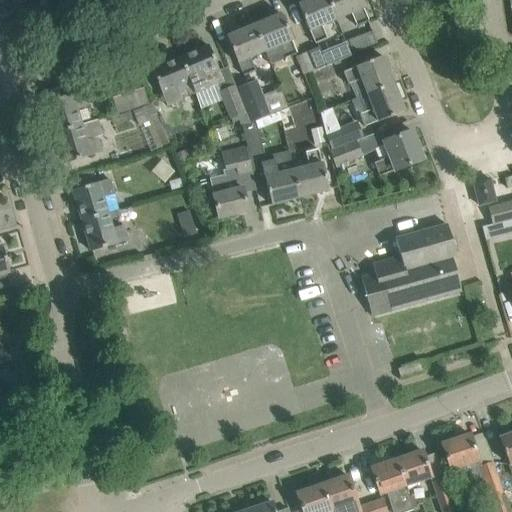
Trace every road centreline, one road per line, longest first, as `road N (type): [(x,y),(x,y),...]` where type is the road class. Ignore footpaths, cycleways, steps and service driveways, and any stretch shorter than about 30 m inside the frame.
road 1 (residential): [(322,237),(280,235),(59,289)]
road 2 (tertiary): [(165,496),(382,426)]
road 3 (residential): [(0,74),(215,0)]
road 4 (residential): [(96,511),(58,331),(59,289)]
road 5 (residential): [(59,289),(0,79)]
road 6 (residential): [(382,426),(322,237)]
road 7 (residential): [(444,137),(482,138),(506,117),(491,0)]
road 8 (residential): [(444,137),(388,0)]
road 9 (residential): [(322,237),(462,202)]
road 10 (tertiary): [(382,426),(511,380)]
